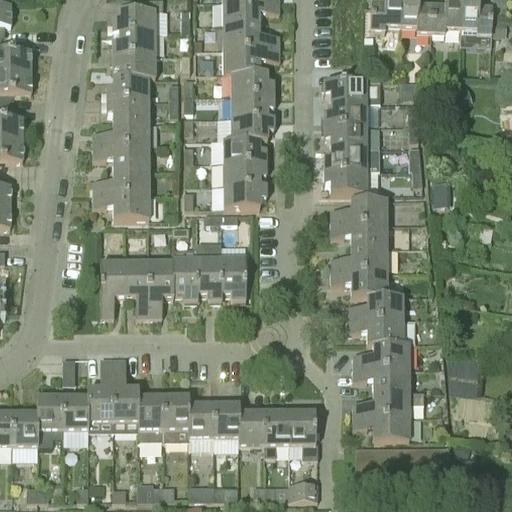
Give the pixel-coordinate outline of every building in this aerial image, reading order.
[(220,0),(221,9),(277,9),(277,0),(220,0)] [(383,35),(399,36),(399,0),(382,0),(382,11),(369,11),(368,40),(383,40),(383,35)] [(414,41),(429,42),(430,13),(417,13),(417,0),(399,0),(399,36),(414,36),(414,41)] [(443,38),(459,38),(459,0),(442,0),(442,14),(430,13),(429,42),(443,43),(443,38)] [(489,26),(490,22),(490,15),(477,15),(477,0),(459,0),(459,38),(474,39),(474,44),(489,44),(489,43),(504,43),(505,27),(489,26)] [(490,22),(504,23),(504,0),(490,0),(490,15),(490,22)] [(116,41),(153,41),(153,19),(160,19),(160,9),(140,9),(140,19),(116,19),(116,29),(110,29),(110,43),(116,43),(116,41)] [(221,33),(257,32),(257,22),(277,22),(277,9),(221,9),(221,33)] [(0,34),(8,34),(8,12),(0,12),(0,34)] [(180,41),(189,41),(188,17),(179,17),(180,41)] [(221,58),(277,57),(277,44),(257,44),(257,32),(221,33),(221,58)] [(110,64),(153,63),(153,41),(116,41),(116,43),(116,51),(110,51),(110,64)] [(228,82),(257,80),(257,70),(277,70),(277,57),(221,58),(221,82),(228,82)] [(28,59),(0,58),(0,80),(28,80),(28,59)] [(180,80),(189,80),(189,62),(180,62),(180,80)] [(147,85),(147,87),(154,87),(153,63),(110,64),(110,78),(116,78),(116,85),(147,85)] [(0,101),(29,102),(28,80),(0,80),(0,101)] [(228,105),(271,104),(271,90),(265,90),(265,80),(257,80),(228,82),(228,105)] [(104,109),(147,109),(147,87),(147,85),(116,85),(110,85),(110,95),(104,95),(104,109)] [(183,104),(191,104),(191,87),(183,87),(183,104)] [(328,112),(365,112),(365,88),(322,88),(322,102),(328,102),(328,112)] [(410,107),(419,106),(418,89),(408,89),(410,107)] [(168,108),(177,108),(177,92),(168,92),(168,108)] [(183,120),(191,120),(191,104),(183,104),(183,120)] [(266,127),(265,125),(265,117),(271,117),(271,104),(228,105),(228,127),(266,127)] [(168,125),(177,125),(177,108),(168,108),(168,125)] [(110,131),(147,131),(147,109),(104,109),(104,122),(110,122),(110,131)] [(322,134),(365,134),(365,112),(328,112),(328,120),(322,120),(322,134)] [(406,134),(415,133),(414,117),(405,117),(406,134)] [(228,148),(257,149),(265,149),(265,139),(271,139),(271,125),(265,125),(266,127),(228,127),(228,148)] [(0,147),(20,147),(20,126),(0,126),(0,147)] [(183,143),(192,143),(192,127),(183,127),(183,143)] [(90,155),(147,155),(147,131),(110,131),(110,140),(90,140),(90,155)] [(408,150),(417,150),(415,133),(406,134),(408,150)] [(328,157),(365,157),(365,134),(322,134),(322,147),(328,147),(328,157)] [(0,169),(20,169),(20,147),(0,147),(0,169)] [(221,171),(263,171),(263,157),(257,157),(257,149),(228,148),(221,148),(221,171)] [(110,179),(147,179),(147,155),(90,155),(90,167),(110,167),(110,179)] [(183,171),(192,171),(192,155),(183,155),(183,171)] [(322,179),(365,179),(365,157),(328,157),(328,165),(322,165),(322,179)] [(410,179),(419,178),(417,161),(408,162),(410,179)] [(183,188),(192,188),(192,171),(183,171),(183,188)] [(258,194),(257,193),(257,184),(263,184),(263,171),(221,171),(221,194),(258,194)] [(411,195),(420,194),(419,178),(410,179),(411,195)] [(90,204),(148,203),(147,179),(110,179),(111,188),(90,189),(90,204)] [(328,201),(365,201),(365,179),(322,179),(321,192),(328,192),(328,201)] [(221,194),(221,216),(257,216),(257,207),(264,207),(264,193),(257,193),(258,194),(221,194)] [(111,226),(148,226),(148,203),(90,204),(90,215),(111,215),(111,226)] [(164,222),(163,203),(151,204),(151,222),(164,222)] [(329,232),(385,232),(385,207),(349,207),(349,219),(329,219),(329,232)] [(202,232),(218,231),(218,222),(202,222),(202,232)] [(218,231),(235,231),(235,222),(218,222),(218,231)] [(349,256),(385,256),(385,232),(329,232),(329,245),(349,245),(349,256)] [(170,244),(186,243),(186,235),(170,235),(170,244)] [(220,308),(220,302),(219,266),(220,266),(220,251),(196,251),(196,257),(195,302),(205,302),(205,309),(220,308)] [(329,281),(385,281),(385,279),(396,279),(396,257),(385,257),(385,256),(349,256),(349,267),(329,267),(329,281)] [(195,309),(195,302),(196,257),(171,258),(171,269),(170,269),(171,302),(181,302),(181,309),(195,309)] [(219,266),(220,302),(230,302),(230,308),(244,308),(244,266),(220,266),(219,266)] [(111,305),(122,305),(122,269),(98,270),(98,326),(111,326),(111,305)] [(133,325),(146,325),(145,269),(122,269),(122,305),(133,305),(133,325)] [(171,305),(171,302),(170,269),(145,269),(146,325),(159,325),(159,305),(171,305)] [(365,305),(385,303),(385,281),(329,281),(329,293),(349,293),(349,305),(365,305)] [(345,329),(401,328),(401,303),(385,303),(365,305),(365,315),(345,315),(345,329)] [(371,353),(401,351),(401,328),(345,329),(345,342),(365,342),(365,353),(371,353)] [(351,377),(408,376),(407,351),(401,351),(371,353),(371,364),(351,364),(351,377)] [(64,365),(63,390),(77,390),(78,365),(64,365)] [(86,441),(111,441),(111,367),(98,367),(98,397),(85,397),(85,405),(86,440),(86,441)] [(111,441),(136,441),(136,405),(136,396),(123,397),(123,367),(111,367),(111,441)] [(372,400),(408,400),(408,376),(351,377),(351,390),(372,390),(372,400)] [(351,425),(408,425),(408,412),(422,412),(422,400),(408,400),(372,400),(372,412),(351,412),(351,425)] [(187,447),(187,412),(187,404),(161,405),(161,451),(186,451),(186,447),(187,447)] [(36,440),(60,440),(60,405),(34,405),(34,421),(36,440)] [(60,440),(86,440),(85,405),(60,405),(60,440)] [(136,451),(161,451),(161,405),(136,405),(136,441),(136,451)] [(187,447),(212,447),(212,412),(187,412),(187,447)] [(238,454),(238,420),(238,412),(212,412),(212,447),(236,447),(236,454),(238,454)] [(0,455),(9,456),(9,421),(0,420),(0,455)] [(238,454),(262,454),(262,420),(238,420),(238,454)] [(276,454),(287,454),(287,420),(262,420),(262,454),(262,465),(276,465),(276,454)] [(314,467),(314,454),(314,420),(287,420),(287,454),(287,465),(301,465),(301,467),(314,467)] [(36,456),(36,440),(34,421),(9,421),(9,456),(36,456)] [(372,449),(408,449),(408,425),(351,425),(351,438),(372,438),(372,449)] [(354,481),(365,481),(365,455),(354,455),(354,481)] [(365,481),(377,481),(377,455),(365,455),(365,481)] [(377,481),(389,481),(389,455),(377,455),(377,481)] [(389,481),(401,481),(401,455),(389,455),(389,481)] [(401,481),(412,481),(412,455),(401,455),(401,481)] [(412,481),(424,481),(424,455),(412,455),(412,481)] [(424,481),(436,480),(436,455),(424,455),(424,481)] [(436,480),(449,480),(447,455),(436,455),(436,480)] [(90,510),(103,509),(103,491),(90,491),(90,510)] [(287,509),(315,509),(315,492),(287,492),(287,509)] [(151,509),(161,509),(161,494),(151,495),(151,509)] [(161,509),(172,509),(172,494),(161,494),(161,509)] [(186,509),(211,509),(211,494),(186,494),(186,509)] [(211,509),(222,509),(222,494),(211,494),(211,509)] [(252,509),(262,509),(262,494),(252,494),(252,509)] [(262,509),(273,509),(273,494),(262,494),(262,509)] [(35,510),(35,495),(25,495),(25,510),(35,510)] [(35,510),(46,510),(46,495),(35,495),(35,510)] [(75,509),(86,509),(86,495),(75,495),(75,509)] [(115,508),(124,508),(124,495),(115,495),(115,508)]
